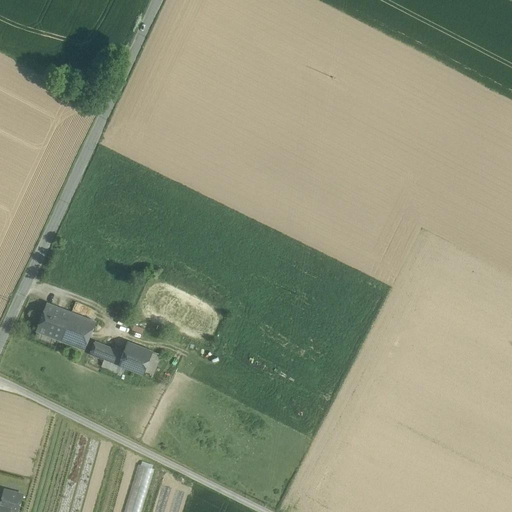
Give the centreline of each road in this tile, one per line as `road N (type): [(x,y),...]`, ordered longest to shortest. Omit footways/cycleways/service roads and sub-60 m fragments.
road 1 (unclassified): [(0,347),(158,0)]
road 2 (unclassified): [(270,511),(0,377)]
